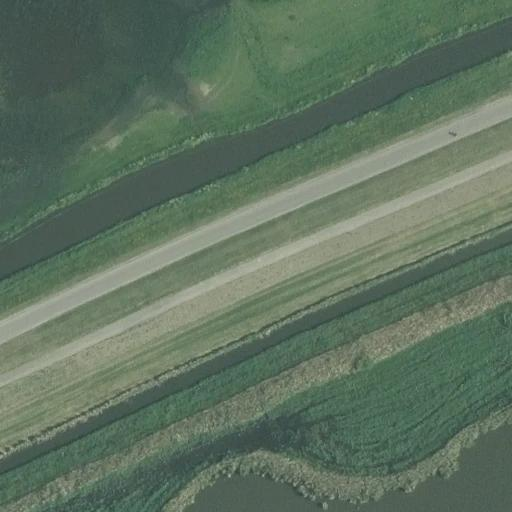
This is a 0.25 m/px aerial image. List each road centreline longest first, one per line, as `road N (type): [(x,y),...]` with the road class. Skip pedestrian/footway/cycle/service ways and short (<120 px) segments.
road 1 (tertiary): [(0,336),(511,107)]
road 2 (track): [(202,133),(495,0)]
